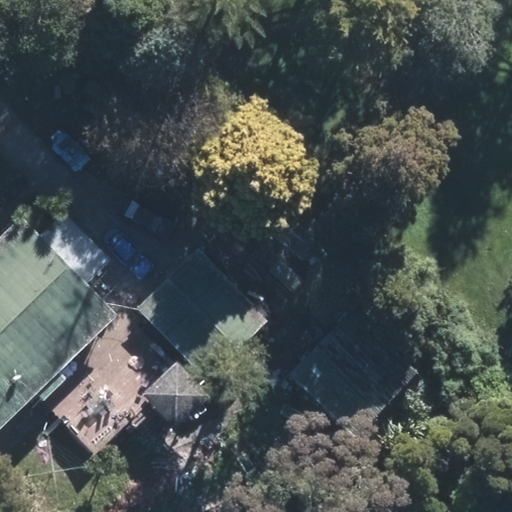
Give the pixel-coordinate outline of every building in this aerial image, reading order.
[(0,416),(98,322),(71,294),(106,261),(59,213),(26,244),(4,221),(0,224),(0,416)] [(193,243),(124,304),(194,382),(263,321),(193,243)] [(330,319),(274,374),(341,444),(398,389),(330,319)] [(90,464),(106,450),(129,477),(154,456),(131,429),(145,417),(98,363),(43,409),(90,464)] [(292,403),(266,377),(229,414),(254,439),(292,403)]
